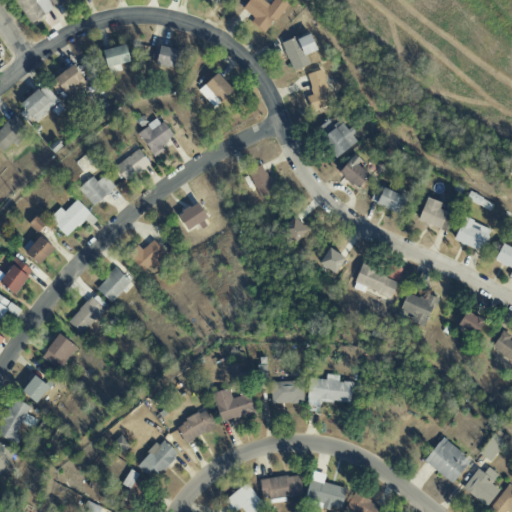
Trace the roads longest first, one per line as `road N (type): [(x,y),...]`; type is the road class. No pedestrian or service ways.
road 1 (residential): [(0,86),(80,31),(114,19),(152,18),(213,37),(266,86),(300,167),(329,206),(373,237),(511,302)]
road 2 (residential): [(283,122),(202,163),(112,233),(46,304),(0,372)]
road 3 (residential): [(179,511),(222,468),(285,444),(348,453),(431,511)]
